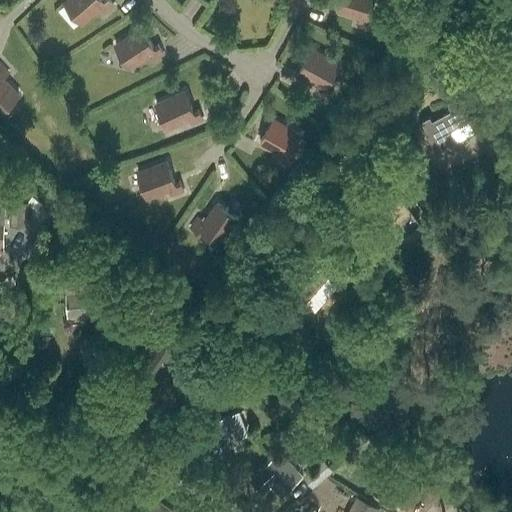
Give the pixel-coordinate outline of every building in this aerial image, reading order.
[(81,23),(99,8),(103,13),(113,5),(108,0),(103,0),(102,0),(68,0),(65,3),(81,23)] [(358,23),(370,27),(373,18),(369,16),(373,0),(341,0),(338,10),(360,17),(358,23)] [(149,55),(152,60),(163,54),(158,45),(154,48),(142,29),(115,46),(130,68),(149,55)] [(328,96),(333,87),(329,84),(339,65),(312,50),(299,73),(320,84),(317,90),(328,96)] [(0,113),(19,96),(3,79),(8,74),(0,66),(0,113)] [(156,105),(167,129),(188,119),(191,125),(202,120),(198,110),(194,112),(184,92),(156,105)] [(437,153),(456,142),(450,131),(470,120),(476,131),(486,125),(480,114),(470,120),(458,97),(448,103),(452,109),(422,126),(437,153)] [(280,154),(277,160),(288,166),(293,157),(289,155),(300,135),(273,120),(260,143),(280,154)] [(147,198),(169,190),(171,196),(183,191),(179,182),(175,184),(167,163),(138,173),(147,198)] [(413,219),(405,207),(399,199),(371,218),(386,240),(414,221),(413,219)] [(27,201),(10,201),(10,225),(26,225),(27,201)] [(191,229),(200,235),(202,231),(221,244),(239,219),(217,204),(204,223),(199,219),(191,229)] [(292,320),(307,303),(314,309),(321,300),(319,298),(323,293),(319,290),(329,278),(316,265),(279,308),(292,320)] [(103,290),(102,279),(65,281),(66,299),(67,317),(105,315),(103,289),(103,290)] [(130,286),(118,282),(114,295),(126,299),(130,286)] [(176,300),(147,284),(139,298),(168,314),(176,300)] [(154,338),(135,369),(159,384),(178,353),(154,338)] [(387,412),(404,401),(391,379),(351,403),(358,415),(367,409),(381,433),(395,425),(387,412)] [(191,430),(200,453),(246,436),(237,413),(191,430)] [(303,477),(281,452),(258,471),(259,472),(251,479),(263,493),(271,486),(280,497),(303,477)] [(333,471),(323,460),(303,478),(312,489),(333,471)] [(175,511),(177,510),(153,494),(140,511),(175,511)] [(378,511),(381,508),(357,496),(347,511),(378,511)]
